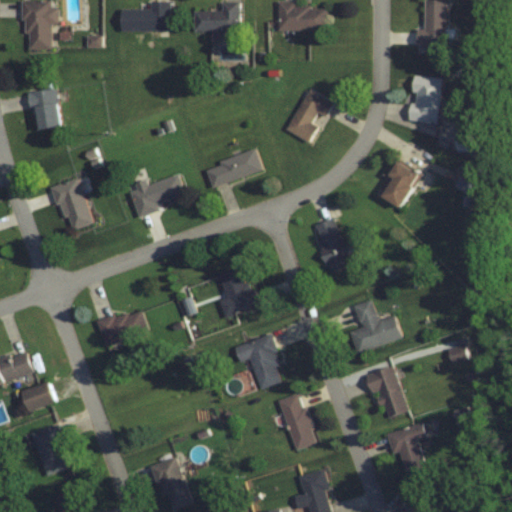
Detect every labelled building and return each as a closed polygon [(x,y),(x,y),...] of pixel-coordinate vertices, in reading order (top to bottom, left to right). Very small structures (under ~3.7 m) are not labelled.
[(23,33),(29,33),(29,50),(51,50),(51,23),(57,23),(57,8),(51,8),(51,0),(23,0),(23,33)] [(417,29),(417,48),(446,48),(446,1),(424,1),(424,29),(417,29)] [(120,31),(169,31),(169,2),(150,2),(150,9),(120,9),(120,31)] [(239,2),(221,2),(221,11),(194,11),(194,31),(239,31),(239,2)] [(326,31),(326,4),(279,4),(279,31),(326,31)] [(408,120),(437,124),(442,79),(414,75),(408,120)] [(35,129),(62,125),(56,87),(29,91),(35,129)] [(311,143),(331,101),(307,89),(287,131),(311,143)] [(205,165),(212,185),(262,169),(255,149),(205,165)] [(421,175),(397,162),(379,196),(403,208),(421,175)] [(156,202),(185,193),(178,173),(149,183),(147,179),(128,185),(138,216),(159,209),(156,202)] [(78,177),(52,185),(66,231),(92,223),(78,177)] [(350,264),(347,253),(357,249),(354,238),(342,242),(334,217),(314,223),(329,271),(350,264)] [(226,297),(220,299),(225,316),(254,307),(242,265),(219,272),(226,297)] [(401,338),(394,314),(378,319),(372,298),(355,303),(362,326),(350,330),(356,351),(401,338)] [(148,331),(140,307),(97,321),(105,344),(148,331)] [(234,345),(240,361),(251,357),(260,387),(284,379),(269,333),(234,345)] [(451,362),(467,359),(465,345),(448,348),(451,362)] [(0,382),(33,372),(26,350),(0,358),(0,382)] [(394,364),(367,372),(377,404),(383,402),(387,416),(408,409),(394,364)] [(21,390),(28,411),(56,401),(49,380),(21,390)] [(279,398),(296,449),(317,442),(300,391),(279,398)] [(453,408),(458,428),(472,424),(467,405),(453,408)] [(388,432),(394,453),(400,451),(408,478),(427,472),(418,439),(427,437),(422,421),(388,432)] [(33,432),(46,475),(69,467),(61,442),(63,441),(58,424),(33,432)] [(175,456),(153,464),(170,510),(192,502),(175,456)] [(332,511),(321,469),(299,475),(304,493),(295,495),(298,508),(308,505),(309,511),(332,511)] [(86,511),(81,511),(76,490),(51,496),(55,511),(57,511),(61,511),(91,511),(86,511)] [(430,511),(429,494),(408,497),(409,511),(430,511)]
